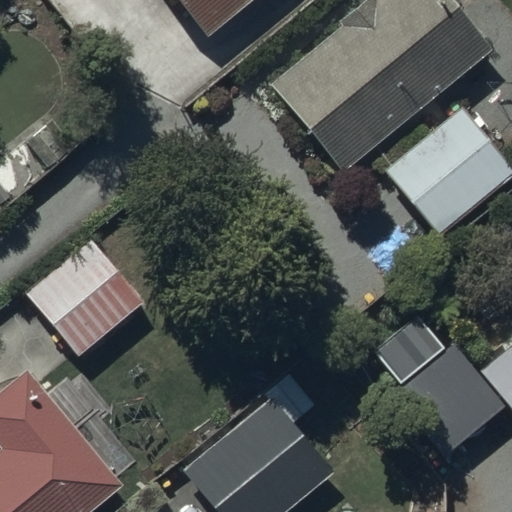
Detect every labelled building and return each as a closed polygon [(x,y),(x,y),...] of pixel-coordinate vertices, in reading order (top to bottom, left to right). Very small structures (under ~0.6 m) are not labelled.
[(252,0),(162,0),(199,44),(252,0)] [(337,27),(340,31),(264,91),(335,176),(479,60),(431,0),(376,0),(372,3),(370,1),(337,27)] [(458,114),(451,119),(383,178),(435,242),(511,175),(458,114)] [(85,246),(22,299),(77,364),(140,310),(85,246)] [(442,352),(415,320),(369,360),(397,392),(442,352)] [(511,350),(476,381),(511,424),(511,350)] [(263,398),(172,470),(207,511),(285,511),(327,477),(287,431),(326,398),(303,372),(267,403),(263,398)] [(0,511),(91,511),(116,491),(22,379),(0,395),(0,511)]
